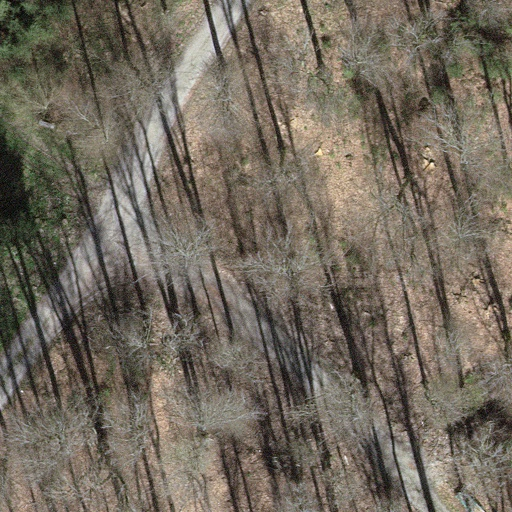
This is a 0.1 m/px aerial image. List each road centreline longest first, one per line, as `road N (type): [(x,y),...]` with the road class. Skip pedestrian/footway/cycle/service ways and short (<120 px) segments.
road 1 (track): [(0,113),(113,195),(369,431),(445,511)]
road 2 (track): [(0,376),(239,0)]
